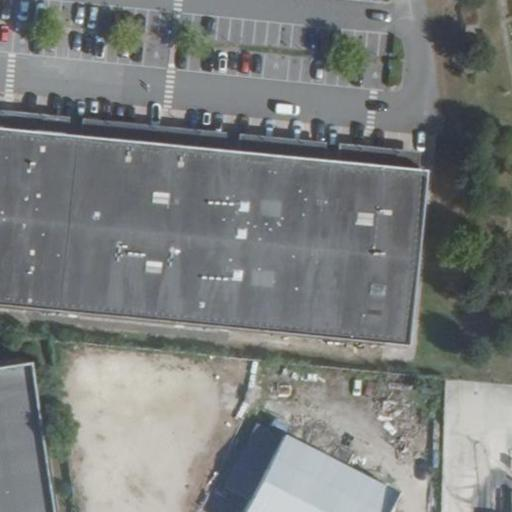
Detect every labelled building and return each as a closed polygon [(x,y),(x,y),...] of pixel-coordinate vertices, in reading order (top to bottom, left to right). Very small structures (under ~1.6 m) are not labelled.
[(0,127),(71,135),(73,115),(0,109),(0,127)] [(82,136),(228,151),(230,131),(86,116),(82,136)] [(0,307),(412,350),(430,172),(349,163),(341,163),(237,152),(228,151),(82,136),(71,135),(0,127),(0,307)] [(237,152),(341,163),(343,143),(240,132),(237,152)] [(349,163),(421,171),(425,150),(352,144),(349,163)] [(0,511),(50,511),(29,365),(0,369),(0,511)] [(391,511),(399,497),(282,439),(244,511),(391,511)]
